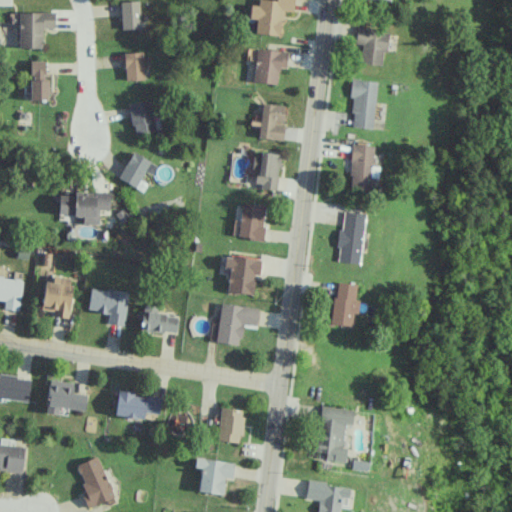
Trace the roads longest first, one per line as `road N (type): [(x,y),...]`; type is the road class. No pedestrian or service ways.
road 1 (tertiary): [(263,511),(328,0)]
road 2 (residential): [(280,384),(0,343)]
road 3 (residential): [(80,0),(88,145)]
